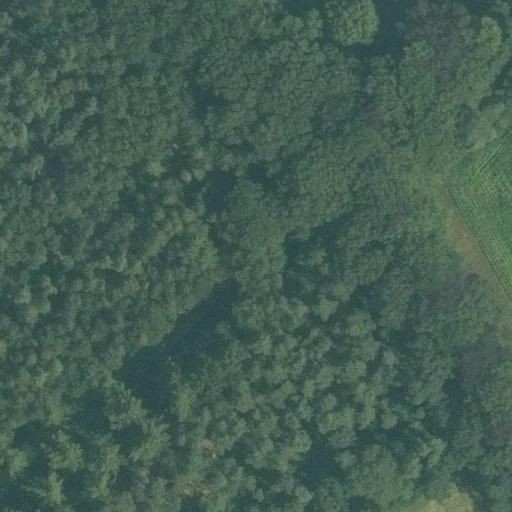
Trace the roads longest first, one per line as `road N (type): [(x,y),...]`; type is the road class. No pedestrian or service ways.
road 1 (track): [(352,179),(0,496)]
road 2 (unclassified): [(511,448),(352,179)]
road 3 (unclassified): [(352,179),(185,0)]
road 4 (unclassified): [(352,179),(510,0)]
